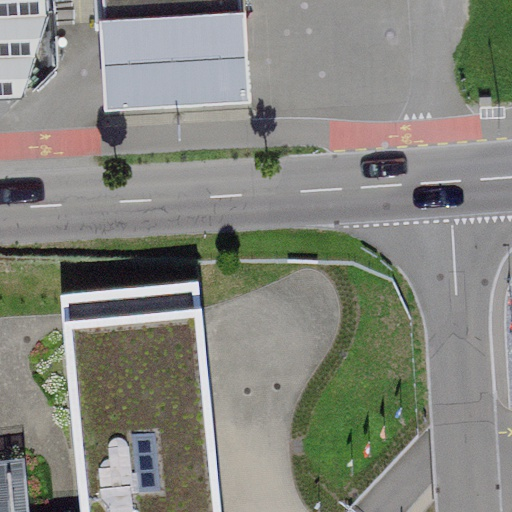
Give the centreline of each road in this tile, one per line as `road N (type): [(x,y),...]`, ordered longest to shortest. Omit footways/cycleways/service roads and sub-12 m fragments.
road 1 (primary): [(450,185),(0,212)]
road 2 (residential): [(450,185),(467,511)]
road 3 (track): [(438,0),(450,185)]
road 4 (unknown): [(388,511),(417,479),(511,462)]
